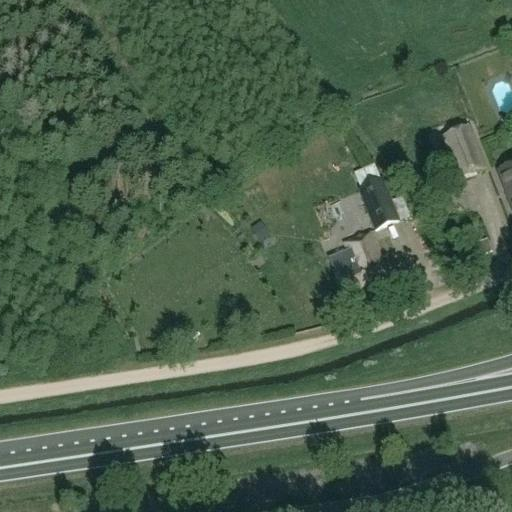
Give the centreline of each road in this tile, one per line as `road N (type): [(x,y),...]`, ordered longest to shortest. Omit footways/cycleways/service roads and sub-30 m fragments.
road 1 (unclassified): [(511,279),(276,357),(0,400)]
road 2 (trunk): [(0,469),(365,415)]
road 3 (trunk): [(511,365),(365,415)]
road 4 (trunk): [(365,415),(511,387)]
road 5 (trunk): [(396,498),(511,457)]
